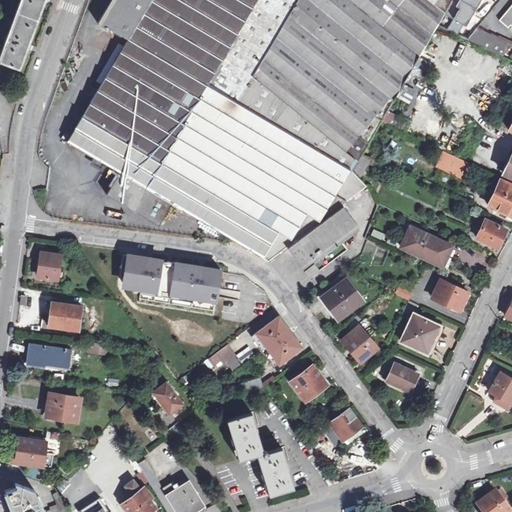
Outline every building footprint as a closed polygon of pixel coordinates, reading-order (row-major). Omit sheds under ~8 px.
[(43,0),(22,0),(1,60),(19,67),(43,0)] [(443,16),(453,0),(110,0),(96,24),(99,29),(105,32),(107,29),(127,42),(66,144),(118,174),(107,194),(159,225),(171,204),(269,260),(288,246),(289,247),(344,206),(368,189),(351,164),(443,16)] [(453,0),(443,16),(453,22),(447,32),(458,37),(463,28),(465,29),(472,18),(470,17),(477,4),(480,5),(482,0),(453,0)] [(480,5),(477,4),(470,17),(472,18),(480,5)] [(511,7),(501,21),(510,28),(511,25),(511,7)] [(504,58),(511,46),(511,43),(479,29),(468,42),(504,58)] [(471,164),(444,151),(437,166),(465,178),(471,164)] [(375,160),(363,155),(356,167),(362,173),(368,162),(373,164),(375,160)] [(511,184),(501,179),(490,206),(511,215),(511,184)] [(311,276),(347,249),(342,242),(361,228),(344,206),(289,247),(311,276)] [(507,229),(489,221),(481,237),(498,246),(507,229)] [(451,244),(412,227),(403,248),(417,254),(419,250),(443,261),(451,244)] [(372,229),(371,235),(383,238),(384,232),(372,229)] [(365,241),(360,259),(371,262),(377,245),(365,241)] [(61,255),(41,252),(39,260),(42,260),(40,277),(58,280),(61,255)] [(221,270),(135,256),(134,260),(128,259),(126,270),(128,271),(126,285),(216,300),(221,270)] [(468,291),(442,279),(434,298),(458,310),(468,291)] [(362,301),(348,280),(324,297),(339,318),(362,301)] [(415,289),(401,282),(397,291),(411,298),(415,289)] [(82,306),(52,301),(48,326),(78,330),(82,306)] [(439,326),(414,314),(401,341),(428,353),(439,326)] [(303,346),(279,315),(251,336),(275,367),(303,346)] [(366,337),(359,328),(341,341),(359,364),(374,352),(364,339),(366,337)] [(107,344),(93,342),(92,352),(106,354),(107,344)] [(232,349),(227,342),(215,352),(220,358),(232,349)] [(72,349),(30,343),(27,361),(69,367),(72,349)] [(236,354),(232,349),(220,358),(223,363),(236,354)] [(406,367),(396,363),(388,380),(411,391),(420,373),(418,373),(419,370),(407,365),(406,367)] [(327,383),(313,366),(291,382),(304,400),(327,383)] [(511,400),(511,376),(502,371),(488,393),(496,398),(498,394),(511,402),(511,400)] [(260,377),(241,383),(244,392),(263,387),(260,377)] [(167,382),(153,392),(170,414),(183,404),(167,382)] [(80,397),(51,392),(47,415),(76,419),(80,397)] [(511,402),(498,394),(496,398),(495,399),(509,407),(511,402)] [(361,426),(348,408),(330,423),(343,440),(361,426)] [(251,412),(226,418),(239,459),(256,453),(268,494),(292,487),(280,446),(266,450),(266,448),(262,448),(251,412)] [(17,453),(13,452),(11,462),(43,466),(52,467),(53,453),(45,452),(47,441),(19,437),(17,448),(17,453)] [(138,464),(167,511),(202,511),(207,509),(186,475),(163,490),(144,460),(138,464)] [(106,464),(109,473),(118,470),(115,461),(106,464)] [(62,462),(58,470),(67,474),(71,467),(62,462)] [(134,495),(123,504),(128,511),(148,511),(154,507),(148,499),(151,496),(145,488),(140,491),(139,490),(140,488),(133,479),(124,485),(131,495),(133,494),(134,495)] [(69,511),(58,492),(54,494),(57,505),(51,508),(52,510),(47,511),(42,511),(34,491),(17,484),(16,488),(7,492),(14,510),(14,511),(69,511)] [(511,511),(511,508),(498,491),(480,505),(481,507),(479,508),(482,511),(511,511)] [(109,511),(100,498),(79,511),(109,511)]
